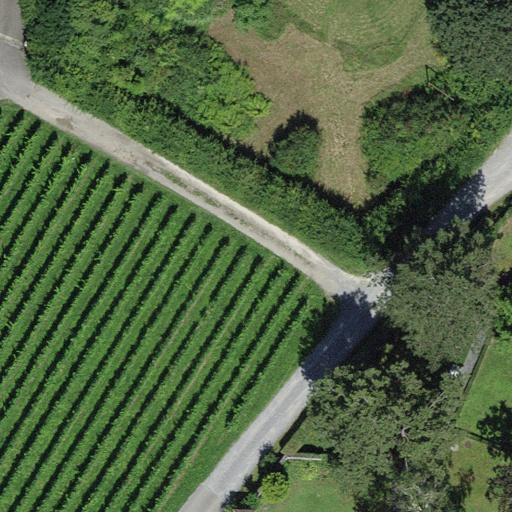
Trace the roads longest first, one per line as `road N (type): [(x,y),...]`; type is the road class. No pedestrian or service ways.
road 1 (residential): [(391,305),(0,82)]
road 2 (residential): [(391,305),(233,511)]
road 3 (residential): [(511,184),(475,209),(391,305)]
